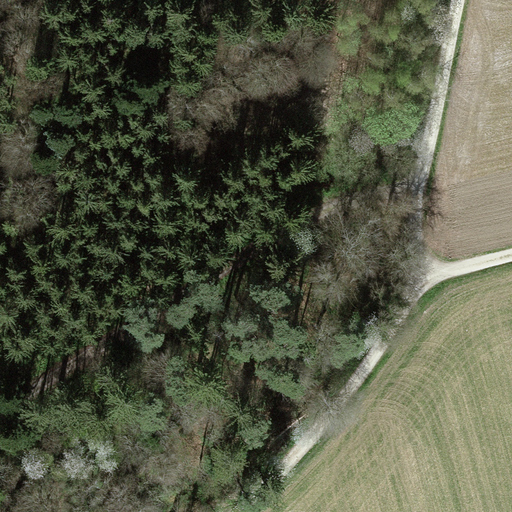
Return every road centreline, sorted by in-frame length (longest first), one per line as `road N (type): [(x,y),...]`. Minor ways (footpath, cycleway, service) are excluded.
road 1 (track): [(458,0),(420,179),(416,286),(310,439),(231,511)]
road 2 (track): [(0,410),(297,224),(420,179)]
